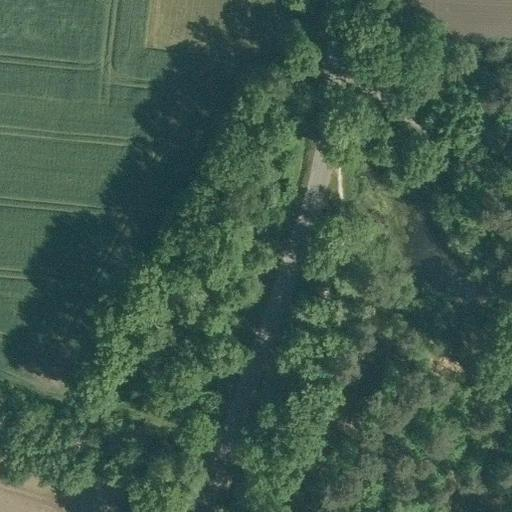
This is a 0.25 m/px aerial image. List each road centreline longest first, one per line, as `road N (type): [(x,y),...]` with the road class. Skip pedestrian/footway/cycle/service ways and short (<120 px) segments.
road 1 (unclassified): [(201,511),(313,192),(338,0)]
road 2 (track): [(511,180),(336,56)]
road 3 (track): [(225,442),(70,398)]
